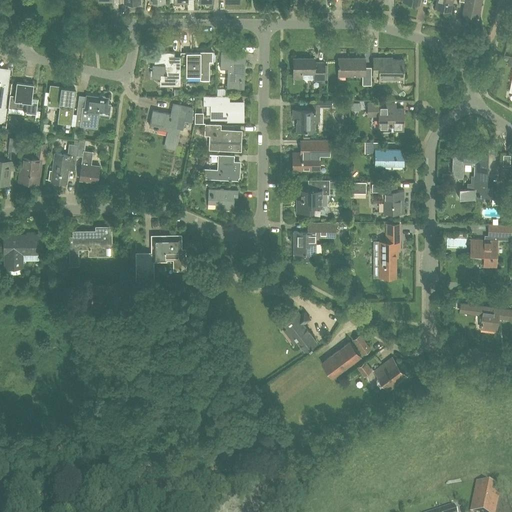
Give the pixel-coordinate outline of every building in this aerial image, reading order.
[(436,0),(435,7),(451,11),(453,0),(436,0)] [(465,0),(463,13),(478,16),(481,0),(465,0)] [(180,65),(180,63),(175,63),(175,51),(154,51),(154,64),(152,64),(152,77),(160,77),(160,83),(170,83),(170,86),(180,86),(180,65)] [(180,52),(180,63),(180,65),(186,65),(186,76),(200,76),(200,80),(209,80),(209,61),(212,61),(212,51),(200,51),(200,52),(180,52)] [(243,87),(245,53),(222,52),(221,66),(229,67),(228,87),(243,87)] [(305,78),(314,78),(314,79),(324,79),(324,62),(315,62),(315,57),(293,57),(293,77),(303,77),(305,78)] [(365,57),(338,57),(338,73),(346,73),(346,75),(362,75),(362,84),(371,84),(371,66),(365,66),(365,57)] [(387,57),(373,57),(373,75),(380,75),(380,77),(403,78),(404,59),(387,59),(387,57)] [(9,107),(4,106),(8,70),(0,68),(0,121),(2,121),(6,118),(7,118),(9,107)] [(34,84),(24,82),(17,81),(15,95),(10,94),(9,107),(25,109),(24,112),(36,114),(38,98),(32,97),(34,84)] [(75,88),(51,85),(49,104),(50,104),(51,103),(61,104),(60,118),(71,120),(75,88)] [(108,103),(109,97),(105,96),(105,95),(100,94),(100,96),(86,94),(85,106),(78,106),(74,133),(80,134),(81,126),(97,127),(99,111),(110,112),(111,103),(108,103)] [(228,102),(228,95),(204,95),(204,103),(212,103),(212,117),(227,117),(227,119),(242,119),(242,102),(228,102)] [(331,106),(331,99),(312,99),(312,109),(293,109),(293,116),(297,116),(297,129),(315,129),(315,113),(320,113),(320,106),(331,106)] [(368,102),(368,109),(368,116),(379,116),(379,128),(391,128),(391,130),(403,130),(403,108),(390,108),(390,102),(368,102)] [(193,122),(193,107),(173,103),(171,113),(153,110),(149,126),(154,127),(154,128),(158,128),(167,130),(164,143),(176,146),(180,127),(184,127),(185,120),(193,122)] [(205,123),(205,130),(211,131),(211,135),(210,148),(240,150),(241,131),(221,130),(212,129),(212,123),(205,123)] [(84,150),(85,139),(79,138),(78,143),(77,151),(77,154),(83,155),(80,180),(97,182),(100,165),(91,164),(93,151),(84,150)] [(0,182),(8,184),(11,165),(16,166),(18,147),(19,144),(19,140),(13,139),(12,152),(9,151),(9,152),(8,157),(10,158),(10,160),(9,160),(0,158),(0,182)] [(301,139),(301,152),(293,152),(293,169),(319,169),(319,153),(329,153),(329,139),(301,139)] [(381,148),(381,141),(365,141),(365,152),(376,152),(376,165),(403,165),(403,148),(381,148)] [(46,161),(49,143),(39,142),(37,158),(22,156),(19,181),(38,183),(41,160),(46,161)] [(77,151),(78,143),(69,142),(68,154),(55,152),(53,170),(50,170),(49,179),(52,179),(51,180),(67,182),(69,165),(75,166),(77,154),(77,151)] [(489,152),(453,151),(452,172),(458,178),(462,178),(462,161),(474,161),(474,164),(476,164),(476,177),(473,177),(473,184),(469,184),(469,188),(460,188),(459,198),(483,199),(484,196),(492,196),(493,185),(487,185),(489,152)] [(234,161),(234,154),(219,154),(218,170),(203,169),(203,178),(239,180),(239,162),(234,161)] [(511,167),(501,167),(501,182),(511,182),(511,167)] [(329,194),(329,179),(308,179),(308,189),(301,189),(301,199),(297,199),(297,211),(313,211),(313,206),(322,206),(322,194),(329,194)] [(365,181),(349,181),(349,192),(365,192),(365,181)] [(396,183),(373,184),(373,191),(385,191),(385,212),(403,212),(403,190),(396,190),(396,183)] [(238,197),(238,190),(209,188),(208,203),(216,203),(216,208),(233,209),(234,196),(238,197)] [(335,221),(311,221),(308,221),(308,231),(293,231),(293,253),(317,253),(317,234),(325,234),(325,233),(335,233),(335,221)] [(393,277),(393,275),(395,275),(395,247),(399,247),(399,224),(387,223),(387,241),(378,241),(378,275),(384,275),(384,277),(393,277)] [(511,224),(504,223),(489,223),(488,238),(471,238),(470,253),(484,253),(484,266),(497,267),(498,239),(503,239),(503,235),(511,235),(511,224)] [(79,264),(79,248),(89,248),(89,255),(106,254),(106,246),(112,246),(111,226),(101,226),(101,230),(73,230),(73,238),(70,238),(70,244),(62,244),(62,265),(79,264)] [(42,260),(42,252),(42,244),(43,244),(43,242),(42,242),(42,234),(4,234),(4,253),(5,253),(5,267),(22,266),(22,262),(25,262),(25,260),(42,260)] [(185,269),(185,258),(185,249),(181,249),(180,235),(152,235),(152,254),(146,254),(146,253),(136,253),(137,280),(153,280),(153,260),(165,260),(165,258),(174,258),(174,269),(185,269)] [(511,309),(471,304),(470,312),(482,314),(480,327),(497,329),(499,317),(511,318),(511,309)] [(304,311),(300,314),(298,311),(283,322),(293,335),(296,332),(300,338),(297,340),(304,350),(317,341),(303,323),(310,318),(304,311)] [(359,334),(353,339),(364,353),(370,348),(359,334)] [(361,355),(350,341),(321,362),(333,377),(361,355)] [(392,357),(374,371),(389,390),(407,376),(392,357)] [(372,370),(365,361),(357,367),(364,376),(372,370)] [(477,482),(470,511),(472,511),(494,511),(500,487),(477,482)]
